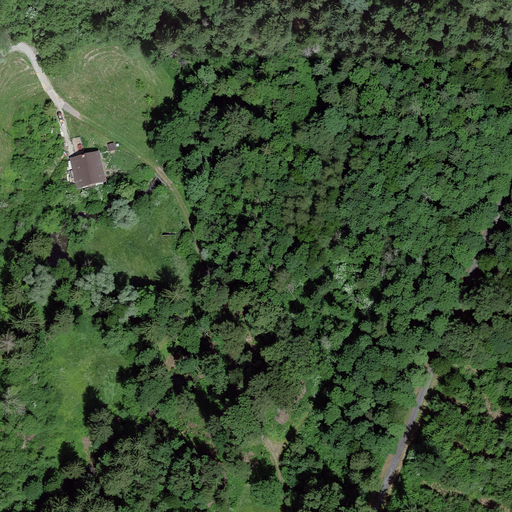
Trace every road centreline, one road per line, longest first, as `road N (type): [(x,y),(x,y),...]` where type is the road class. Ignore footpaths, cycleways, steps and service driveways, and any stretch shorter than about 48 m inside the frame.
road 1 (track): [(290,511),(275,451),(242,402),(179,191),(54,97)]
road 2 (track): [(275,451),(303,422),(387,280),(511,49)]
road 3 (unclassified): [(377,511),(511,178)]
road 4 (track): [(0,56),(12,46),(29,49),(71,151)]
